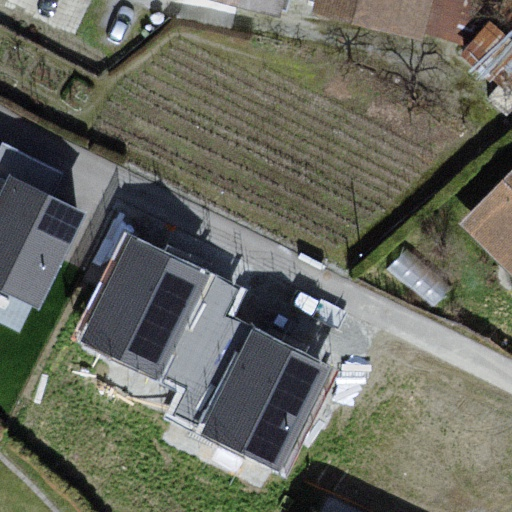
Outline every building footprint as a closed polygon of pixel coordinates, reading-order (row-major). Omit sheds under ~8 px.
[(292,0),(215,0),(288,18),(292,0)] [(322,0),(320,8),(455,41),(464,0),(322,0)] [(511,177),(459,229),(511,282),(511,177)] [(81,215),(10,181),(0,202),(0,276),(42,297),(81,215)] [(211,273),(130,234),(79,342),(160,380),(211,273)] [(330,366),(249,328),(199,435),(280,473),(330,366)]
